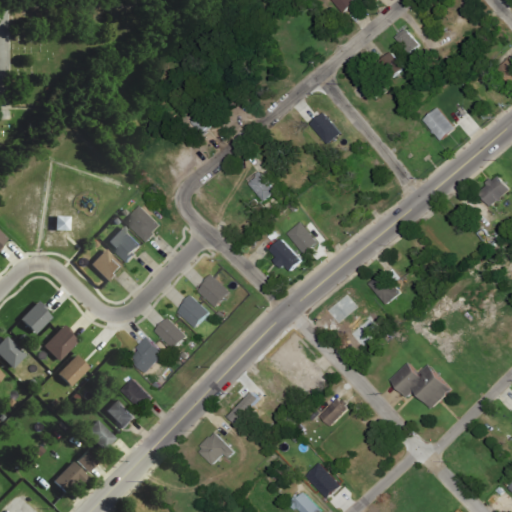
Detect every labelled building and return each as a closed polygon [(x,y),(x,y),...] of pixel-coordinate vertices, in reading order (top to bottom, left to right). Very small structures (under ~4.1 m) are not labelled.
[(357,0),(358,1),(344,13),(333,0),(357,0)] [(407,26),(396,35),(409,52),(420,43),(407,26)] [(408,68),(394,53),(382,63),(396,79),(408,68)] [(511,53),(511,82),(507,77),(511,74),(502,63),(511,53)] [(438,106),(424,118),(441,139),(456,127),(438,106)] [(205,109),(192,119),(202,132),(215,122),(205,109)] [(332,144),(344,131),(326,114),(314,126),(332,144)] [(260,168),(276,189),(263,198),(250,180),(259,174),(256,171),(260,168)] [(499,174),(511,187),(490,205),(479,192),(489,183),(486,180),(491,176),(493,178),(499,174)] [(150,242),(165,226),(144,206),(129,222),(150,242)] [(245,214),(235,224),(242,231),(254,218),(250,214),(247,217),(245,214)] [(71,217),(57,217),(56,231),(70,231),(71,217)] [(308,254),(322,242),(305,222),(291,234),(308,254)] [(145,246),(124,226),(109,243),(130,262),(145,246)] [(273,229),(268,235),(272,239),(277,232),(273,229)] [(0,249),(9,239),(0,230),(0,249)] [(282,236),(270,247),(278,255),(274,258),(282,266),(285,263),(291,268),(303,257),(282,236)] [(110,283),(125,267),(106,249),(91,265),(110,283)] [(384,269),(369,281),(386,303),(401,290),(384,269)] [(220,308),(235,293),(217,275),(202,291),(220,308)] [(214,313),(196,296),(181,312),(199,329),(214,313)] [(21,320),(37,334),(54,316),(38,302),(21,320)] [(159,331),(177,350),(191,337),(173,318),(159,331)] [(80,340),(64,326),(44,347),(60,362),(80,340)] [(265,355),(280,371),(307,347),(291,330),(265,355)] [(139,348),(144,353),(136,360),(148,373),(169,354),(153,336),(139,348)] [(0,355),(13,370),(27,357),(8,337),(0,344),(0,355)] [(59,374),(73,387),(91,368),(77,355),(59,374)] [(391,377),(410,360),(421,371),(430,362),(453,387),(433,406),(415,388),(407,394),(391,377)] [(157,399),(137,378),(124,390),(144,411),(157,399)] [(233,416),(242,424),(266,399),(257,391),(233,416)] [(352,409),(342,399),(324,416),(333,426),(352,409)] [(126,430),(138,418),(118,400),(107,412),(126,430)] [(104,451),(116,439),(97,421),(86,433),(104,451)] [(201,451),(218,468),(236,449),(218,433),(201,451)] [(77,463),(89,474),(99,463),(87,452),(77,463)] [(54,482),(69,496),(88,476),(74,462),(54,482)] [(331,500),(345,487),(324,463),(309,476),(331,500)] [(324,511),(325,511),(306,491),(294,503),(301,511),(324,511)]
